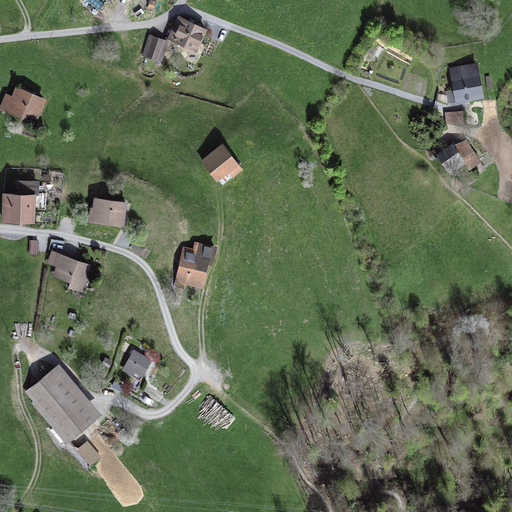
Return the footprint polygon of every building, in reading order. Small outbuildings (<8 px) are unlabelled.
[(96,18),(99,20),(109,8),(105,5),(96,18)] [(195,50),(206,30),(194,24),(195,22),(190,20),(189,22),(179,17),(169,37),(195,50)] [(144,54),(160,59),(166,43),(150,37),(144,54)] [(454,90),(446,92),(448,101),(481,95),(476,64),(450,69),(454,90)] [(6,94),(0,108),(33,122),(43,99),(16,88),(12,97),(6,94)] [(463,111),(446,112),(447,124),(464,123),(463,111)] [(466,163),(470,169),(480,161),(466,141),(454,145),(437,156),(450,174),(466,163)] [(232,177),(242,169),(223,145),(202,161),(217,180),(218,179),(228,171),(232,177)] [(218,179),(222,185),(232,177),(228,171),(218,179)] [(33,220),(34,209),(45,209),(45,193),(34,193),(34,185),(16,184),(16,194),(4,193),(3,219),(33,220)] [(91,209),(90,219),(119,224),(123,202),(124,197),(110,194),(109,200),(96,198),(95,205),(93,205),(93,209),(91,209)] [(40,240),(29,240),(29,254),(39,254),(40,240)] [(202,283),(207,261),(212,262),(215,248),(196,243),(195,249),(184,247),(174,286),(183,288),(185,282),(185,279),(202,283)] [(81,291),(84,284),(81,283),(87,265),(68,258),(68,256),(53,251),(49,263),(59,266),(55,276),(70,281),(68,287),(81,291)] [(135,370),(140,373),(146,363),(148,359),(134,351),(124,369),(133,374),(135,370)] [(105,358),(102,363),(107,366),(111,361),(105,358)] [(132,375),(140,380),(149,364),(146,363),(140,373),(135,370),(133,374),(132,375)] [(94,417),(100,412),(61,365),(55,370),(94,417)] [(94,417),(55,370),(28,392),(67,439),(94,417)] [(113,387),(121,391),(124,387),(115,382),(113,387)] [(100,457),(87,442),(77,450),(90,465),(100,457)]
